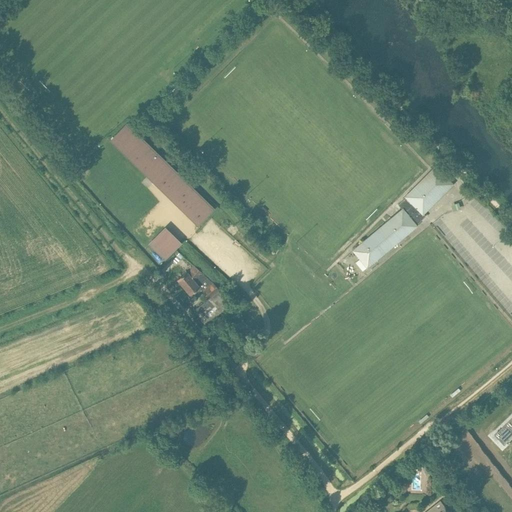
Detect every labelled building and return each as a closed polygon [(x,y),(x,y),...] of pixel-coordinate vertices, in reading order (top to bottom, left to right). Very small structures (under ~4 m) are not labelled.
[(112,139),(111,140),(112,141),(113,140),(198,223),(197,224),(198,225),(208,214),(214,208),(127,124),(112,139)] [(452,184),(435,167),(398,204),(402,210),(353,250),(364,263),(370,264),(416,225),(426,216),(423,213),(452,184)] [(165,228),(149,244),(164,259),(180,243),(165,228)] [(204,274),(194,265),(187,272),(186,271),(177,279),(190,294),(199,287),(209,299),(193,311),(207,327),(230,303),(218,290),(219,289),(213,282),(212,282),(203,274),(204,274)] [(511,415),(496,432),(505,442),(511,435),(511,415)] [(446,511),(439,502),(426,511),(446,511)]
